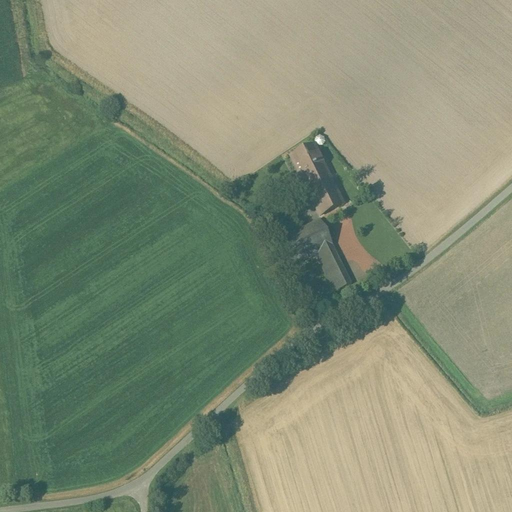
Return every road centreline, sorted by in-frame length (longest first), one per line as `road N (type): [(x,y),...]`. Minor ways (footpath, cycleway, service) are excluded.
road 1 (unclassified): [(140,482),(297,338),(384,290),(511,188)]
road 2 (unclassified): [(0,509),(114,494),(140,482)]
